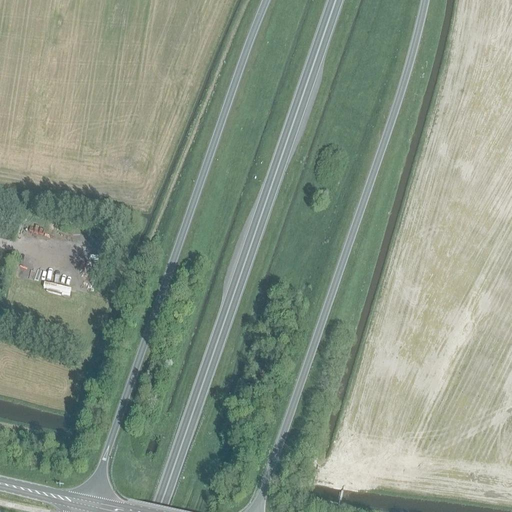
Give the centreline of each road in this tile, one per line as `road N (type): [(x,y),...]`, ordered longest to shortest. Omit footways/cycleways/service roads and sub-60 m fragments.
road 1 (trunk): [(157,511),(337,0)]
road 2 (trunk): [(256,511),(425,0)]
road 3 (trunk): [(266,0),(88,503)]
